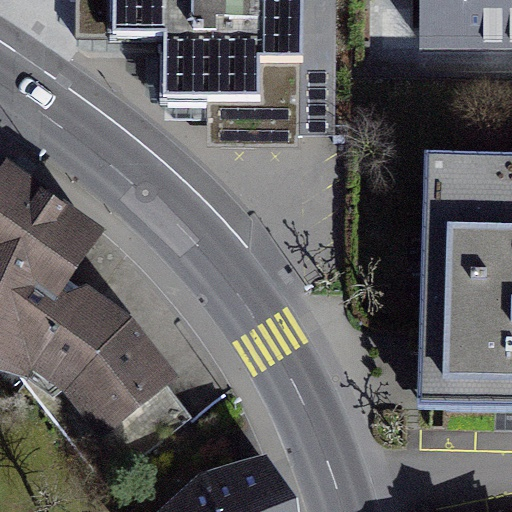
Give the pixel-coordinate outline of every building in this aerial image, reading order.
[(340,0),(82,0),(82,44),(115,44),(115,60),(164,61),(163,125),(211,126),(210,154),(298,155),(299,143),(339,144),(340,0)] [(379,0),(380,52),(424,52),(424,0),(379,0)] [(511,0),(428,0),(428,73),(511,74),(511,0)] [(511,171),(427,169),(419,415),(511,418),(511,171)] [(114,254),(10,174),(0,187),(0,387),(33,401),(94,457),(182,400),(142,335),(84,295),(114,254)] [(290,511),(263,471),(201,482),(172,511),(290,511)]
